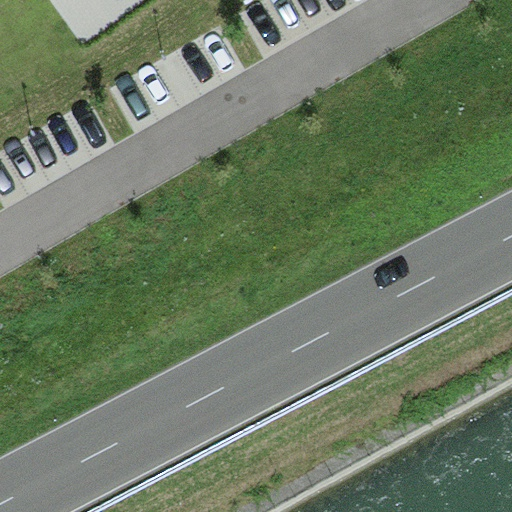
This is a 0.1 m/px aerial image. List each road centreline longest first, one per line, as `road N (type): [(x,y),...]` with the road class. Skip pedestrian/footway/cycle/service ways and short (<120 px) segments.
road 1 (primary): [(511,230),(0,503)]
road 2 (residential): [(422,0),(0,247)]
